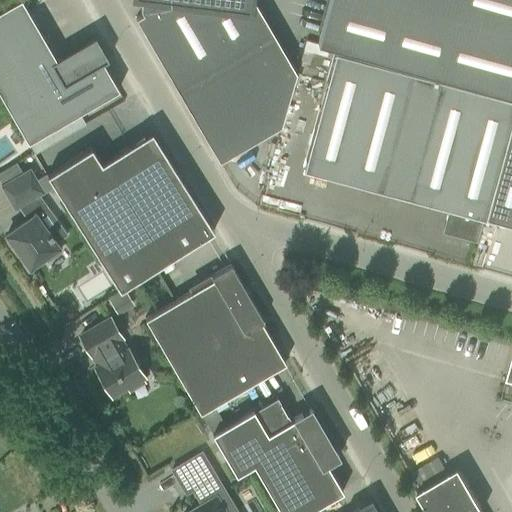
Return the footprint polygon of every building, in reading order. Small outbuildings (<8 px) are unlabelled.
[(118,89),(106,68),(103,62),(108,59),(94,36),(55,58),(21,0),(16,0),(0,9),(0,94),(27,142),(118,89)] [(140,0),(140,5),(142,11),(134,16),(218,160),(276,126),(293,71),(252,0),(140,0)] [(511,0),(328,0),(317,43),(335,48),(511,97),(511,0)] [(511,116),(511,97),(335,48),(302,168),(449,208),(443,228),(474,236),(479,216),(484,218),(511,116)] [(511,116),(484,218),(510,224),(511,224),(511,116)] [(91,147),(47,175),(53,185),(119,290),(213,230),(185,187),(144,135),(100,162),(91,147)] [(15,163),(0,172),(0,182),(2,186),(22,174),(15,163)] [(2,186),(1,186),(14,208),(17,207),(39,194),(53,185),(47,175),(36,181),(29,170),(22,174),(2,186)] [(26,220),(6,235),(14,245),(13,246),(21,257),(22,256),(29,267),(44,257),(47,261),(60,251),(57,247),(58,246),(56,243),(68,234),(39,194),(17,207),(26,220)] [(263,320),(230,264),(210,275),(212,278),(144,318),(200,413),(212,405),(285,362),(261,321),(263,320)] [(98,365),(95,366),(111,395),(128,386),(130,389),(143,382),(141,379),(143,377),(127,349),(125,350),(118,338),(120,337),(108,317),(78,334),(90,355),(92,353),(98,365)] [(212,405),(200,413),(212,434),(225,426),(217,412),(212,405)] [(267,434),(253,410),(225,426),(212,434),(236,475),(253,465),(280,511),(306,511),(342,491),(326,464),(338,457),(310,408),(267,434)] [(171,470),(185,494),(215,476),(200,452),(171,470)] [(478,511),(482,511),(459,468),(417,492),(428,511),(478,511)] [(217,492),(186,511),(234,511),(221,489),(217,492)] [(373,511),(368,503),(352,511),(373,511)]
